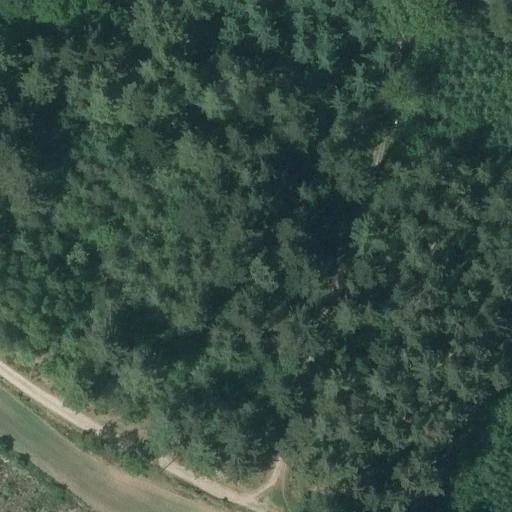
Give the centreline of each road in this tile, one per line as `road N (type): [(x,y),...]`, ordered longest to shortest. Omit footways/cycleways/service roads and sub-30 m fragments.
road 1 (track): [(290,439),(365,208),(404,0)]
road 2 (track): [(266,506),(79,429),(0,371)]
